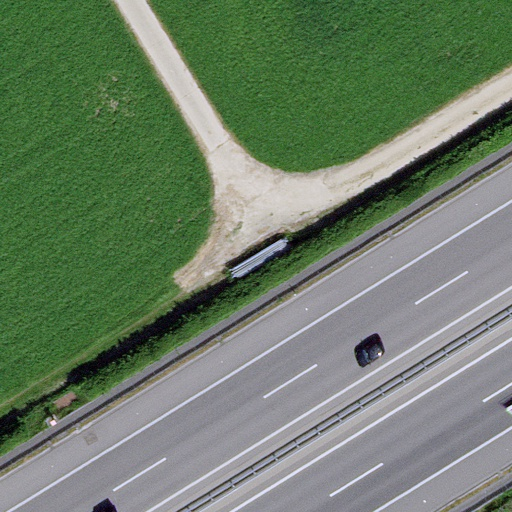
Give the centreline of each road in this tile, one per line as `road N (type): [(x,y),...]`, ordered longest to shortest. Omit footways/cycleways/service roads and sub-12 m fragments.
road 1 (track): [(129,0),(273,233),(511,85)]
road 2 (motorway): [(511,243),(77,511)]
road 3 (motorway): [(303,511),(511,383)]
